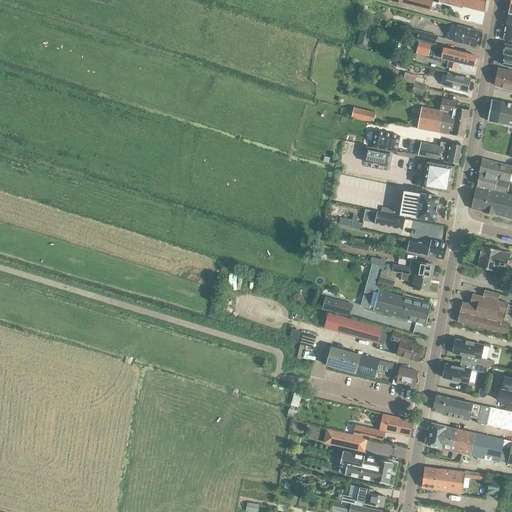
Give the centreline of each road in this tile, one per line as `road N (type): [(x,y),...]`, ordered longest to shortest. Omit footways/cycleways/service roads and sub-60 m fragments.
road 1 (residential): [(460,222),(499,0)]
road 2 (residential): [(424,413),(460,222)]
